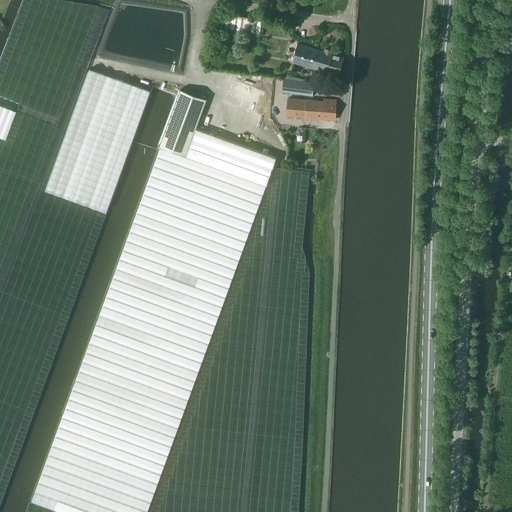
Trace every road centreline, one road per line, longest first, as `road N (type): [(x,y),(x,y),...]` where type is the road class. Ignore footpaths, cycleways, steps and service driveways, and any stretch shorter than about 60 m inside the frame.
road 1 (unclassified): [(321,511),(349,19),(200,0)]
road 2 (unclassified): [(451,511),(471,174),(492,0)]
road 3 (primary): [(426,511),(438,109),(451,0)]
